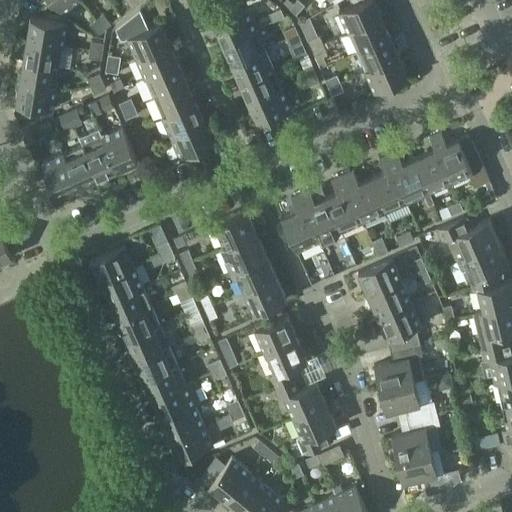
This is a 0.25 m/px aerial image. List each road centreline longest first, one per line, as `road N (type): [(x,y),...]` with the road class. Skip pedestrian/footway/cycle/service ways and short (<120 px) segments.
road 1 (residential): [(53,249),(440,88),(400,0)]
road 2 (residential): [(154,477),(53,249)]
road 3 (residential): [(398,511),(308,293)]
road 4 (residential): [(53,249),(0,128)]
